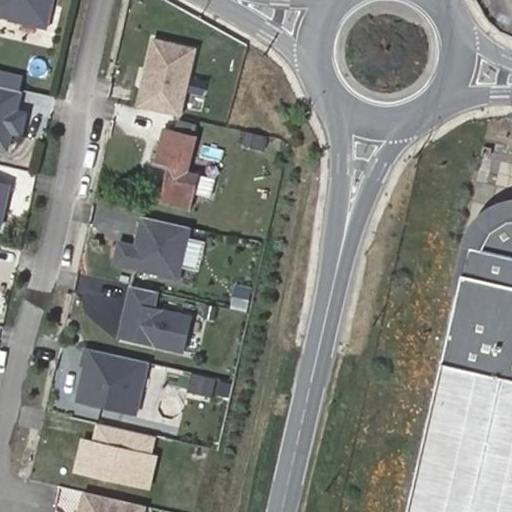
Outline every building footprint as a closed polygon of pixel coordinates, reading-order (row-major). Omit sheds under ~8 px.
[(0,0),(0,19),(47,30),(54,0),(0,0)] [(200,46),(152,39),(135,107),(182,118),(200,46)] [(19,109),(22,94),(0,88),(0,150),(7,152),(12,139),(22,138),(26,113),(19,109)] [(197,136),(163,128),(153,164),(169,168),(160,201),(189,209),(198,174),(188,171),(197,136)] [(273,137),(246,131),(240,147),(270,151),(273,137)] [(0,220),(9,184),(0,181),(0,220)] [(511,511),(511,205),(509,205),(502,204),(489,205),(477,209),(466,217),(457,227),(454,232),(449,245),(387,511),(511,511)] [(176,282),(191,227),(141,218),(133,244),(119,242),(113,267),(176,282)] [(252,285),(235,284),(230,307),(246,314),(252,285)] [(154,309),(158,292),(130,288),(115,339),(183,354),(191,314),(154,309)] [(217,307),(206,304),(204,315),(214,318),(217,307)] [(149,364),(82,348),(76,399),(82,405),(135,416),(142,405),(149,364)] [(202,393),(206,377),(193,374),(189,390),(202,393)] [(229,399),(233,383),(206,377),(202,393),(229,399)] [(156,438),(97,424),(93,443),(84,441),(77,473),(148,489),(156,457),(152,456),(156,438)] [(140,511),(142,507),(82,493),(77,511),(140,511)]
